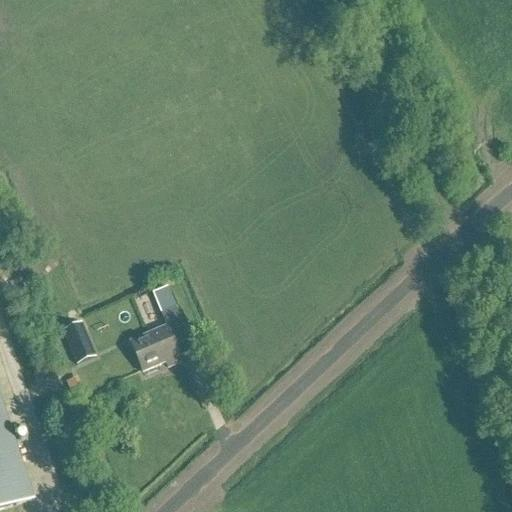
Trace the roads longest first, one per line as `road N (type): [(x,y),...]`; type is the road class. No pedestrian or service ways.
road 1 (unclassified): [(168,511),(511,194)]
road 2 (track): [(343,0),(402,93),(440,200),(464,233)]
